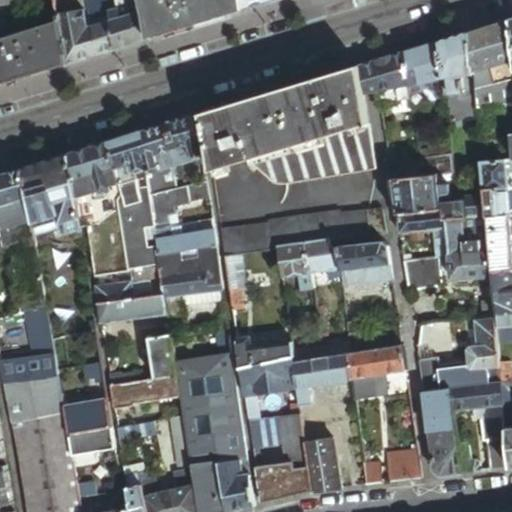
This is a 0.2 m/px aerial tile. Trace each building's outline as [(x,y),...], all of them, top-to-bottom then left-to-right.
[(53,0),(0,0),(0,8),(32,3),(33,4),(54,0),(53,0)] [(53,0),(54,0),(60,32),(67,68),(94,59),(89,31),(85,5),(83,0),(53,0)] [(108,4),(107,0),(88,0),(89,4),(94,30),(99,57),(117,52),(108,4)] [(117,52),(149,43),(139,0),(121,0),(108,4),(117,52)] [(139,0),(149,43),(245,13),(243,0),(139,0)] [(246,13),(287,0),(286,0),(243,0),(245,13),(246,13)] [(511,62),(511,21),(477,32),(471,34),(474,72),(511,62)] [(94,59),(99,57),(94,30),(89,31),(94,59)] [(0,87),(67,68),(60,32),(0,44),(0,87)] [(474,72),(471,34),(465,36),(441,43),(445,80),(452,79),(465,76),(474,74),(474,72)] [(445,80),(441,43),(405,55),(411,89),(421,86),(445,80)] [(411,89),(405,55),(365,67),(360,68),(365,95),(370,94),(379,93),(390,91),(398,90),(400,100),(412,99),(411,89)] [(511,106),(511,67),(502,70),(505,103),(505,107),(511,106)] [(365,95),(360,68),(202,117),(213,174),(250,162),(368,126),(367,116),(368,115),(366,97),(365,95)] [(466,91),(465,76),(452,79),(453,94),(466,91)] [(423,102),(421,86),(411,89),(412,99),(413,103),(423,102)] [(391,101),(400,100),(398,90),(390,91),(391,101)] [(379,93),(381,108),(393,107),(391,101),(390,91),(379,93)] [(478,110),(487,109),(487,105),(486,98),(477,99),(478,110)] [(193,120),(169,127),(176,150),(189,146),(193,158),(203,155),(201,145),(193,120)] [(376,172),(368,126),(250,162),(251,165),(274,182),(287,186),(376,172)] [(176,150),(169,127),(143,135),(150,158),(156,156),(173,151),(176,150)] [(150,162),(142,135),(138,137),(143,159),(135,163),(136,175),(146,171),(145,164),(150,162)] [(142,214),(136,175),(135,163),(143,159),(138,137),(108,146),(120,185),(124,195),(120,201),(122,216),(142,214)] [(111,188),(112,188),(120,185),(108,146),(77,155),(74,156),(71,157),(78,199),(80,198),(83,197),(85,196),(100,191),(101,192),(102,192),(102,193),(103,193),(103,194),(104,194),(105,194),(106,194),(107,194),(107,193),(108,193),(109,193),(109,192),(110,192),(110,191),(111,191),(111,190),(111,189),(111,188)] [(194,162),(193,158),(189,146),(176,150),(173,151),(177,167),(194,162)] [(440,158),(453,156),(452,149),(421,152),(422,160),(440,158)] [(160,172),(177,167),(173,151),(156,156),(159,168),(160,172)] [(505,152),(482,155),(483,164),(506,162),(505,152)] [(159,168),(156,156),(150,158),(151,162),(146,165),(147,171),(159,168)] [(454,175),(455,175),(454,170),(453,156),(440,158),(442,175),(442,176),(450,176),(454,175)] [(78,199),(71,157),(24,172),(29,197),(33,217),(57,212),(60,225),(61,233),(64,236),(83,233),(82,229),(78,199)] [(442,175),(440,158),(422,160),(421,160),(423,178),(440,177),(442,176),(442,175)] [(506,162),(483,164),(483,166),(483,172),(485,192),(508,190),(508,189),(506,163),(506,162)] [(163,181),(179,177),(177,167),(160,172),(163,181)] [(163,184),(163,181),(160,172),(159,168),(147,171),(147,172),(148,178),(149,186),(151,186),(163,184)] [(0,206),(29,197),(24,172),(0,179),(0,206)] [(483,172),(476,173),(465,174),(466,182),(463,184),(464,197),(469,200),(486,199),(485,192),(483,172)] [(465,174),(461,175),(455,175),(454,175),(450,176),(450,185),(451,187),(459,186),(463,184),(466,182),(465,174)] [(450,185),(450,176),(442,176),(440,177),(440,186),(450,185)] [(163,194),(182,190),(181,185),(179,177),(163,181),(163,184),(151,186),(152,192),(152,196),(163,194)] [(440,177),(423,178),(393,181),(399,216),(445,211),(446,221),(463,220),(467,219),(465,201),(452,202),(442,203),(441,195),(451,194),(451,187),(450,185),(440,186),(440,177)] [(191,203),(210,200),(207,184),(195,187),(182,190),(163,194),(166,214),(174,213),(173,207),(189,204),(191,203)] [(101,192),(100,191),(85,196),(97,277),(130,271),(128,255),(122,216),(120,201),(124,195),(120,185),(112,188),(111,188),(111,189),(111,190),(111,191),(110,191),(110,192),(109,192),(109,193),(108,193),(107,193),(107,194),(106,194),(105,194),(104,194),(103,194),(103,193),(102,193),(102,192),(101,192)] [(508,190),(485,192),(486,199),(488,217),(488,219),(511,217),(511,216),(508,191),(508,190)] [(158,229),(168,227),(166,214),(163,194),(152,196),(158,229)] [(452,202),(451,194),(441,195),(442,203),(452,202)] [(33,217),(29,197),(0,206),(0,221),(2,229),(33,219),(33,217)] [(80,198),(78,199),(82,229),(85,228),(88,228),(83,197),(80,198)] [(488,217),(486,199),(469,200),(465,201),(467,219),(473,219),(488,217)] [(387,233),(385,223),(384,223),(382,208),(370,210),(374,235),(387,233)] [(374,235),(370,210),(370,209),(355,211),(359,237),(374,235)] [(332,238),(344,237),(340,213),(340,211),(326,213),(330,238),(332,238)] [(344,239),(359,237),(355,211),(340,213),(344,237),(344,239)] [(445,211),(399,216),(401,235),(436,231),(447,230),(446,221),(445,211)] [(35,230),(60,225),(57,212),(33,217),(33,219),(35,230)] [(316,240),(330,238),(326,213),(312,215),(316,240)] [(298,217),(302,242),(316,240),(312,215),(298,217)] [(284,219),(288,245),(300,244),(300,242),(302,242),(298,217),(284,219)] [(488,219),(488,217),(473,219),(467,219),(463,220),(466,247),(490,245),(489,233),(488,219)] [(511,225),(511,217),(488,219),(489,233),(511,230),(511,225)] [(19,242),(36,237),(35,230),(33,219),(2,229),(5,246),(19,242)] [(281,247),(288,245),(284,219),(271,220),(271,223),(275,250),(281,249),(281,247)] [(463,220),(446,221),(447,230),(448,245),(449,258),(450,262),(451,280),(493,275),(491,253),(490,246),(490,245),(466,247),(463,220)] [(259,253),(275,250),(271,223),(255,225),(259,253)] [(184,235),(182,225),(171,227),(173,237),(184,235)] [(239,227),(242,255),(259,253),(255,225),(239,227)] [(196,250),(218,246),(215,231),(215,230),(184,235),(173,237),(171,227),(168,227),(158,229),(162,256),(183,252),(196,250)] [(227,258),(242,255),(239,227),(222,230),(227,258)] [(447,230),(436,231),(437,246),(448,245),(447,230)] [(511,230),(489,233),(490,245),(490,246),(491,253),(493,275),(511,272),(511,230)] [(29,314),(48,309),(36,237),(19,242),(21,253),(12,256),(12,259),(0,262),(0,322),(1,322),(29,314)] [(333,249),(332,239),(308,243),(310,252),(333,249)] [(310,252),(308,243),(300,244),(288,245),(281,247),(281,249),(285,278),(300,276),(313,274),(310,252)] [(392,266),(389,246),(384,243),(340,248),(343,270),(343,271),(392,266)] [(438,259),(442,258),(449,258),(448,245),(437,246),(438,259)] [(198,263),(220,259),(218,246),(196,250),(198,263)] [(340,248),(333,249),(310,252),(313,274),(343,270),(340,248)] [(161,257),(160,250),(128,255),(130,271),(130,273),(132,272),(153,269),(163,268),(161,257)] [(185,265),(198,263),(196,250),(183,252),(185,265)] [(187,297),(225,291),(220,259),(198,263),(185,265),(183,252),(162,256),(161,257),(163,268),(167,296),(168,300),(187,297)] [(246,290),(242,255),(227,258),(232,292),(242,291),(246,290)] [(414,261),(405,262),(406,263),(410,294),(446,289),(442,258),(438,259),(414,261)] [(344,282),(393,276),(392,266),(343,271),(344,282)] [(167,296),(163,268),(153,269),(154,279),(156,298),(167,296)] [(154,279),(153,269),(132,272),(130,273),(96,278),(97,288),(134,282),(154,279)] [(511,314),(511,272),(493,275),(496,316),(511,314)] [(315,289),(313,274),(300,276),(302,291),(315,289)] [(156,298),(154,279),(134,282),(136,300),(156,298)] [(134,282),(97,288),(100,305),(136,300),(134,282)] [(187,297),(189,308),(226,302),(225,291),(187,297)] [(245,310),(242,291),(232,292),(234,312),(235,312),(245,310)] [(168,300),(167,296),(156,298),(136,300),(100,305),(103,325),(170,316),(168,300)] [(168,300),(170,316),(171,320),(190,318),(189,308),(187,297),(168,300)] [(33,331),(52,328),(48,309),(29,314),(31,321),(33,331)] [(0,340),(33,331),(31,321),(29,314),(1,322),(0,322),(0,340)] [(511,314),(496,316),(497,317),(498,328),(511,327),(511,314)] [(440,360),(420,362),(423,383),(425,394),(452,391),(490,386),(503,384),(502,372),(501,366),(500,352),(498,328),(497,317),(475,319),(478,346),(471,347),(468,352),(469,364),(441,367),(440,360)] [(402,347),(399,326),(351,333),(354,354),(402,347)] [(511,327),(498,328),(500,352),(511,351),(511,327)] [(41,358),(56,356),(55,348),(52,334),(52,328),(33,331),(41,358)] [(174,340),(173,338),(173,336),(150,340),(157,382),(180,378),(179,378),(177,363),(174,340)] [(186,337),(174,340),(177,363),(190,361),(186,337)] [(241,352),(252,350),(252,348),(251,340),(239,341),(241,352)] [(216,357),(234,354),(232,341),(215,344),(216,357)] [(351,356),(353,356),(352,350),(352,343),(324,347),(326,360),(347,357),(351,356)] [(252,350),(241,352),(243,369),(296,360),(295,351),(294,344),(252,348),(252,350)] [(326,360),(324,347),(303,350),(305,363),(326,360)] [(384,375),(407,372),(404,349),(353,356),(351,356),(354,380),(384,375)] [(295,351),(296,360),(297,364),(305,363),(303,350),(295,351)] [(511,351),(500,352),(501,366),(502,372),(511,371),(511,351)] [(218,378),(237,375),(234,354),(216,357),(215,357),(218,378)] [(60,376),(59,371),(56,356),(41,358),(3,365),(6,385),(60,376)] [(312,386),(354,380),(351,356),(347,357),(326,360),(305,363),(297,364),(296,364),(299,388),(312,386)] [(204,380),(218,378),(215,357),(200,359),(204,380)] [(190,361),(177,363),(179,378),(180,378),(180,384),(204,380),(200,359),(190,361)] [(296,360),(243,369),(248,397),(262,395),(262,396),(288,392),(288,391),(299,389),(299,388),(296,364),(297,364),(296,360)] [(105,377),(103,365),(89,367),(91,380),(97,379),(104,378),(105,377)] [(511,371),(502,372),(503,384),(511,383),(511,371)] [(231,463),(242,462),(250,461),(237,375),(218,378),(231,463)] [(384,375),(354,380),(357,402),(387,397),(384,375)] [(64,397),(60,376),(6,385),(10,406),(27,403),(64,397)] [(118,377),(111,377),(113,388),(121,387),(121,385),(120,381),(119,376),(118,377)] [(121,387),(113,388),(117,412),(133,409),(132,406),(183,399),(180,384),(180,378),(157,382),(139,384),(121,387)] [(231,463),(218,378),(204,380),(180,384),(183,399),(186,418),(194,469),(231,463)] [(511,383),(503,384),(504,393),(505,406),(506,420),(511,419),(511,397),(511,396),(511,383)] [(490,386),(452,391),(454,413),(505,406),(504,393),(503,384),(490,386)] [(299,388),(299,389),(302,407),(315,405),(312,386),(299,388)] [(452,391),(425,394),(428,417),(454,413),(452,391)] [(64,397),(27,403),(30,423),(67,416),(66,410),(64,397)] [(27,403),(10,406),(14,425),(30,423),(27,403)] [(70,435),(113,428),(109,403),(66,410),(67,416),(70,435)] [(252,411),(253,422),(262,421),(260,413),(260,412),(260,410),(252,411)] [(454,413),(428,417),(436,472),(441,478),(465,475),(463,463),(459,442),(454,413)] [(283,441),(286,466),(294,467),(309,464),(301,415),(279,418),(283,441)] [(30,423),(14,425),(29,511),(83,511),(82,505),(81,500),(81,499),(79,487),(74,458),(70,435),(67,416),(30,423)] [(269,420),(272,442),(283,441),(279,418),(269,420)] [(253,422),(252,423),(256,450),(257,450),(261,449),(273,447),(272,442),(269,420),(266,420),(262,421),(253,422)] [(156,423),(119,430),(121,437),(138,434),(139,439),(158,436),(157,432),(156,425),(156,423)] [(0,426),(0,491),(12,490),(8,468),(0,468),(0,460),(6,459),(0,426)] [(74,458),(116,451),(113,428),(70,435),(74,458)] [(311,469),(314,492),(344,489),(338,458),(335,438),(307,443),(310,464),(311,469)] [(463,463),(472,462),(469,441),(459,442),(463,463)] [(372,460),(370,443),(362,444),(364,461),(372,460)] [(502,458),(510,457),(509,450),(501,451),(502,458)] [(490,472),(511,469),(510,457),(502,458),(495,459),(489,463),(490,472)] [(244,477),(252,476),(250,461),(242,462),(244,477)] [(463,463),(465,475),(484,473),(483,464),(478,461),(472,462),(463,463)] [(197,487),(200,511),(237,511),(256,508),(252,476),(244,477),(242,462),(231,463),(194,469),(197,487)] [(390,469),(392,483),(424,480),(421,464),(415,464),(416,466),(390,469)] [(260,470),(258,471),(264,506),(314,492),(311,469),(309,470),(295,472),(294,467),(286,466),(264,470),(260,470)] [(128,471),(130,478),(142,477),(144,477),(143,468),(128,471)] [(366,472),(368,484),(383,482),(381,470),(374,470),(367,472),(366,472)] [(130,478),(127,478),(132,510),(132,511),(148,511),(146,500),(145,495),(143,482),(142,477),(130,478)] [(93,485),(79,487),(81,499),(81,500),(91,499),(95,498),(93,485)] [(148,511),(200,511),(197,487),(150,499),(146,500),(148,511)] [(12,490),(0,491),(0,511),(4,511),(4,507),(14,505),(12,490)] [(83,511),(99,511),(98,502),(91,503),(82,505),(83,511)]
